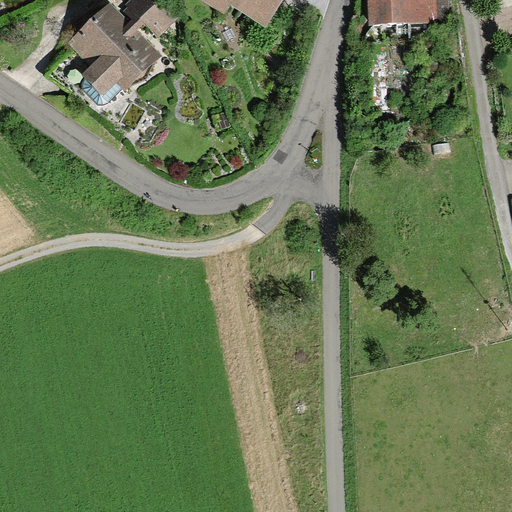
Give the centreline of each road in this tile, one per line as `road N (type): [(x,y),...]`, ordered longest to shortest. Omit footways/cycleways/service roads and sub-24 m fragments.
road 1 (track): [(0,268),(76,239),(187,250),(221,244),(254,227),(281,199),(277,177)]
road 2 (tertiary): [(330,192),(338,511)]
road 3 (tertiary): [(0,86),(149,183),(194,200),(277,177)]
road 4 (residential): [(467,0),(511,238)]
